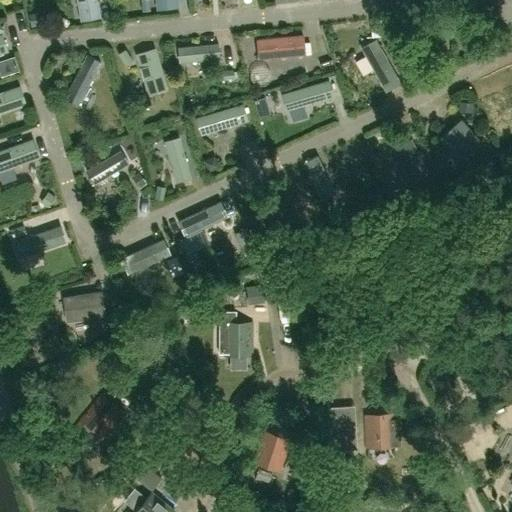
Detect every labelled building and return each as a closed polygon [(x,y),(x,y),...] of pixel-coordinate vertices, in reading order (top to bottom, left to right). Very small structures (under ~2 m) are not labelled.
[(99,17),(96,0),(76,0),(80,20),(99,17)] [(426,36),(465,36),(465,21),(426,21),(426,36)] [(304,54),(302,34),(257,39),(259,58),(304,54)] [(477,39),(448,38),(448,53),(476,53),(477,39)] [(399,83),(376,41),(362,49),(385,91),(399,83)] [(219,58),(218,43),(179,47),(180,62),(219,58)] [(165,87),(154,49),(135,54),(147,92),(165,87)] [(100,61),(87,55),(64,97),(78,104),(100,61)] [(333,97),(328,80),(283,93),(288,110),(333,97)] [(0,113),(25,105),(19,86),(0,92),(0,113)] [(202,134),(247,121),(242,104),(197,118),(202,134)] [(479,141),(461,120),(440,138),(458,160),(479,141)] [(0,150),(0,171),(39,157),(32,139),(0,150)] [(164,143),(175,183),(190,178),(179,139),(164,143)] [(389,150),(405,184),(427,173),(410,139),(389,150)] [(128,163),(120,150),(87,170),(94,183),(128,163)] [(110,199),(143,177),(134,164),(102,186),(110,199)] [(187,236),(229,216),(222,201),(180,221),(187,236)] [(15,239),(22,257),(64,243),(58,224),(15,239)] [(173,252),(166,237),(124,257),(131,272),(173,252)] [(377,283),(365,251),(341,261),(353,292),(377,283)] [(262,283),(246,285),(248,303),(264,301),(262,283)] [(100,291),(63,297),(67,321),(104,315),(100,291)] [(250,324),(235,324),(235,312),(218,312),(218,355),(250,355),(250,324)] [(467,347),(450,354),(463,385),(488,374),(478,352),(488,348),(479,325),(461,333),(467,347)] [(105,442),(125,416),(102,399),(82,425),(105,442)] [(399,447),(398,417),(366,418),(367,448),(399,447)] [(253,462),(281,471),(290,442),(263,433),(253,462)] [(175,511),(149,492),(133,511),(175,511)]
